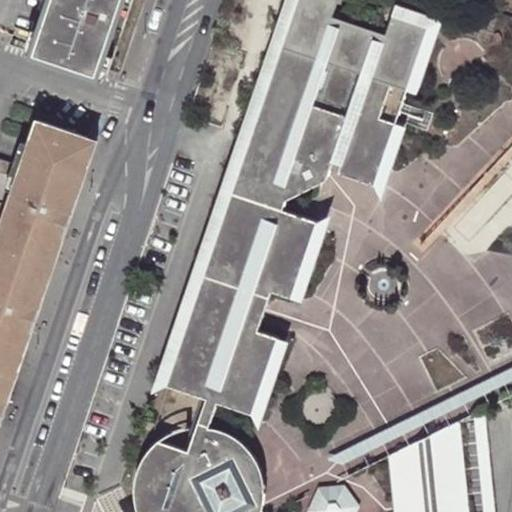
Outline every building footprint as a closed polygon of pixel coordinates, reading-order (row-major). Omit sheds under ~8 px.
[(48,0),(32,50),(92,71),(107,76),(131,0),(48,0)] [(375,184),(429,27),(394,15),(388,33),(334,15),(339,0),(297,0),(243,161),(315,183),(326,178),(333,159),(341,162),(338,170),(375,184)] [(0,158),(0,392),(86,137),(37,120),(29,143),(22,165),(14,163),(0,158)] [(0,392),(0,425),(97,140),(86,137),(0,392)] [(21,141),(14,163),(22,165),(29,143),(21,141)] [(215,511),(257,492),(241,459),(233,463),(219,434),(206,428),(215,400),(250,411),(277,335),(256,327),(269,289),(291,295),(316,220),(281,207),(284,199),(315,183),(243,161),(167,383),(202,396),(184,448),(167,443),(161,447),(157,452),(152,458),(149,464),(146,471),(144,478),(143,485),(143,492),(143,499),(145,506),(146,511),(215,511)] [(147,453),(141,460),(137,474),(135,496),(138,511),(146,511),(145,506),(143,499),(143,492),(143,485),(144,478),(146,471),(149,464),(152,458),(157,452),(161,447),(167,443),(184,448),(202,396),(167,383),(152,438),(161,440),(153,447),(147,453)] [(474,408),(485,511),(494,511),(483,404),(474,408)] [(387,451),(393,511),(467,511),(457,417),(387,451)] [(352,511),(357,503),(341,483),(316,484),(305,509),(307,511),(352,511)]
